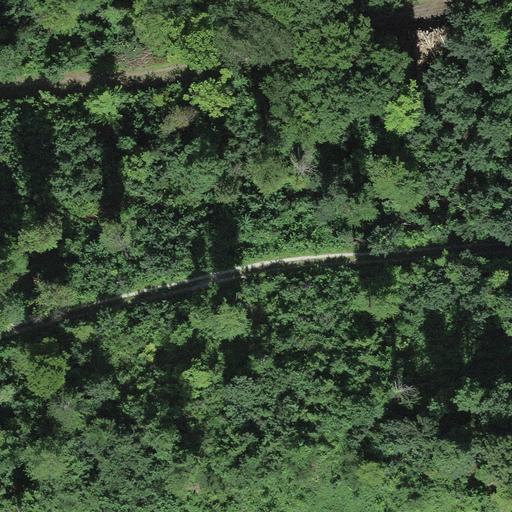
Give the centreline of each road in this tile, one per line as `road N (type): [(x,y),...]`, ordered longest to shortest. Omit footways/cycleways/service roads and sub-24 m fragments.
road 1 (track): [(0,330),(222,274),(394,253),(511,250)]
road 2 (track): [(468,0),(136,72),(0,85)]
